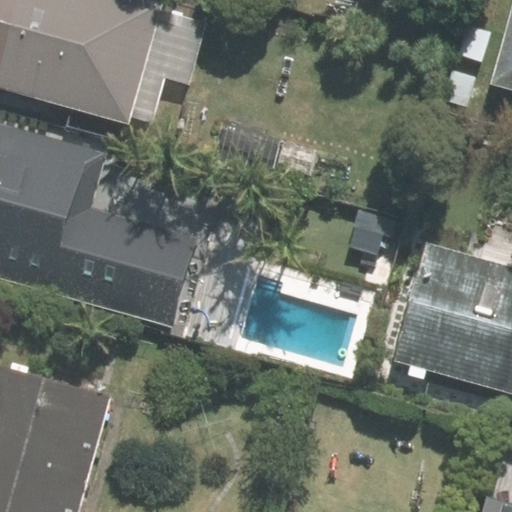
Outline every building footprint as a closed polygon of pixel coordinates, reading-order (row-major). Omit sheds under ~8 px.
[(159,10),(120,0),(0,0),(0,97),(126,132),(159,10)] [(511,0),(509,0),(503,26),(504,26),(493,66),(494,66),(487,91),(511,98),(511,0)] [(102,157),(0,129),(0,277),(174,325),(197,240),(88,210),(102,157)] [(511,272),(421,248),(388,369),(511,402),(511,272)] [(0,511),(78,511),(108,403),(0,373),(0,511)]
